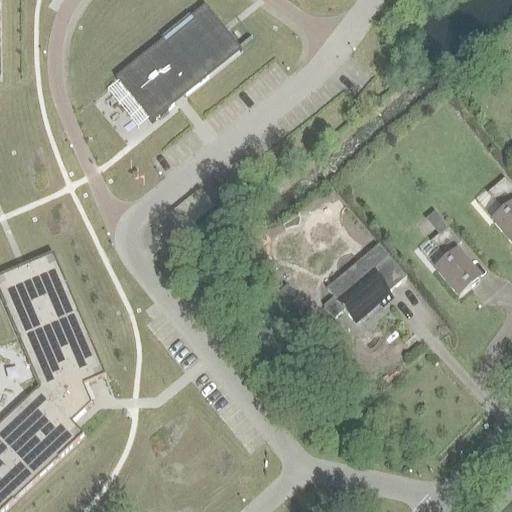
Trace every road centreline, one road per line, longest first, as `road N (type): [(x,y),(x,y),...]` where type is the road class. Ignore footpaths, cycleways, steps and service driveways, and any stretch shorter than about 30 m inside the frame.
road 1 (residential): [(300,464),(165,301),(133,257),(129,229)]
road 2 (residential): [(129,229),(340,47)]
road 3 (residential): [(129,229),(106,207),(58,98),(56,40),(74,0)]
road 4 (residential): [(438,507),(416,493),(300,464)]
road 5 (residential): [(511,422),(475,390),(511,321)]
